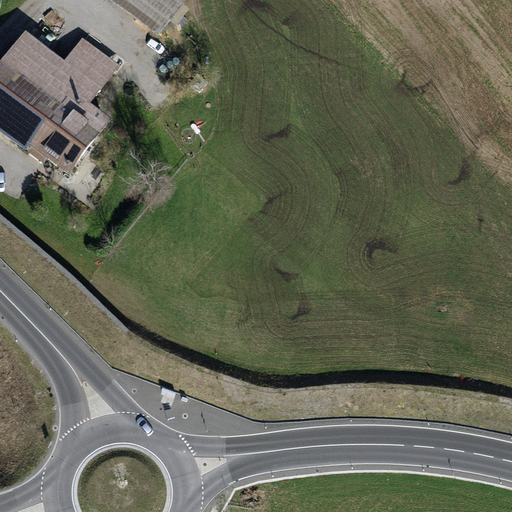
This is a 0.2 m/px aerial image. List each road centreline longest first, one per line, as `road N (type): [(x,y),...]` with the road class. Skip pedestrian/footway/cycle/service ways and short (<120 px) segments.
road 1 (secondary): [(511,464),(393,442),(180,461)]
road 2 (unclassified): [(0,288),(78,371),(109,423)]
